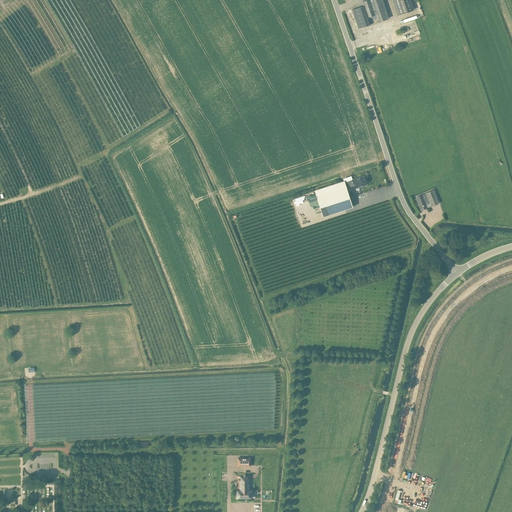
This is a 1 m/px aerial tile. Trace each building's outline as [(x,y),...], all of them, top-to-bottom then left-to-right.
[(352,10),(355,19),(353,20),(356,30),(370,25),(368,18),(376,15),(377,15),(379,22),(389,19),(382,0),(367,0),(362,2),(364,6),(352,10)] [(392,0),(398,15),(414,10),(410,0),(392,0)] [(364,175),(352,179),(355,189),(367,185),(364,175)] [(344,181),(315,191),(317,197),(323,216),(353,207),(344,181)] [(416,197),(421,210),(439,203),(434,190),(416,197)] [(237,492),(237,498),(252,498),(252,492),(250,492),(250,482),(240,482),(239,492),(237,492)]
